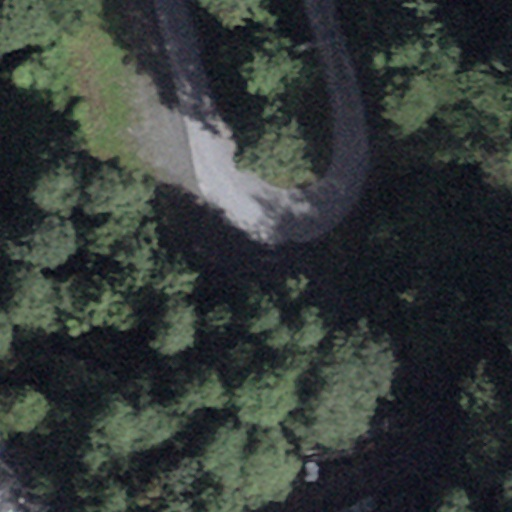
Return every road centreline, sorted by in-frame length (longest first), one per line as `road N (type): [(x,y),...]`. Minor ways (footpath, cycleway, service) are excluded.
road 1 (unclassified): [(328,29),(349,108),(342,188),(320,213),(290,221),(240,202),(219,169),(168,0)]
road 2 (track): [(340,511),(401,482),(423,460),(441,435),(441,404),(428,369),(286,266)]
